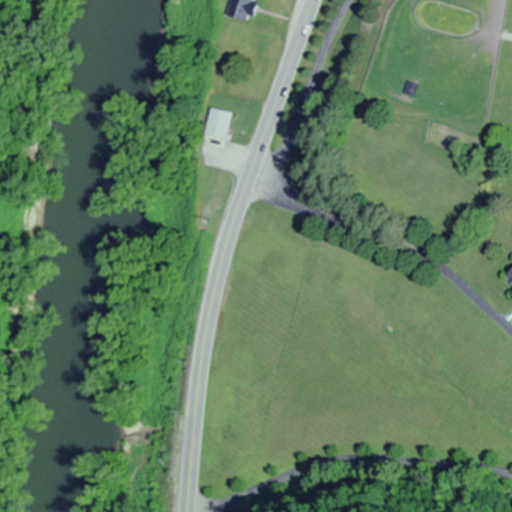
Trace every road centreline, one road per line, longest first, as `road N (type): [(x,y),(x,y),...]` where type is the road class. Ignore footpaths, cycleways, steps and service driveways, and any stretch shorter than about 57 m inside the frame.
road 1 (residential): [(206,511),(312,467),(347,461),(511,478),(496,313),(390,241),(246,187)]
road 2 (secondary): [(186,511),(221,271),(311,0)]
